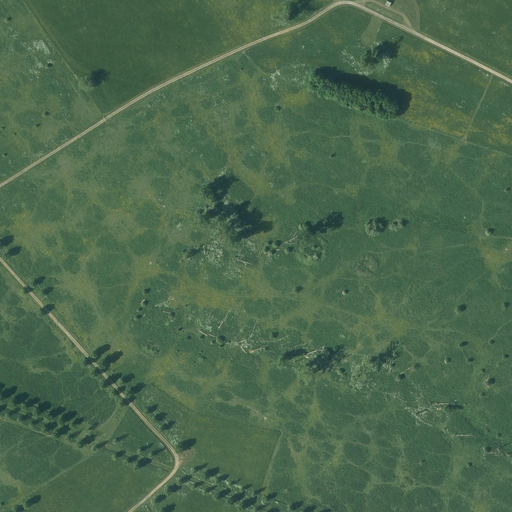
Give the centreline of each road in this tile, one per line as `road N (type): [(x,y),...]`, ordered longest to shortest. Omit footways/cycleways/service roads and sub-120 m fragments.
road 1 (track): [(0,186),(141,96),(345,2),(511,82)]
road 2 (track): [(0,258),(178,455),(147,498)]
road 3 (track): [(0,405),(276,511)]
